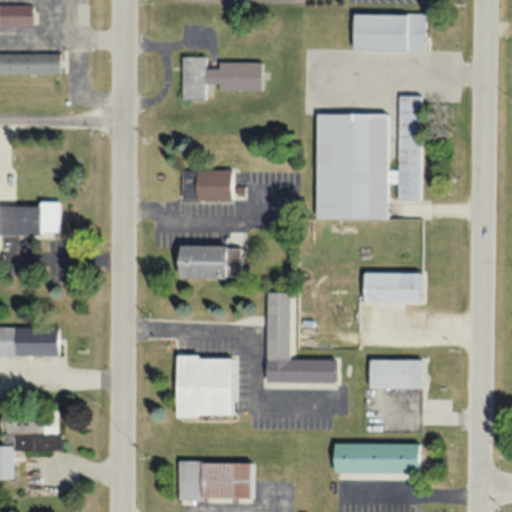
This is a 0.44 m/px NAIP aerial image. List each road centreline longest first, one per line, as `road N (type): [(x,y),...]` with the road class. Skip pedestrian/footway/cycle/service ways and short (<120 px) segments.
road 1 (residential): [(119,511),(121,0)]
road 2 (residential): [(477,484),(484,0)]
